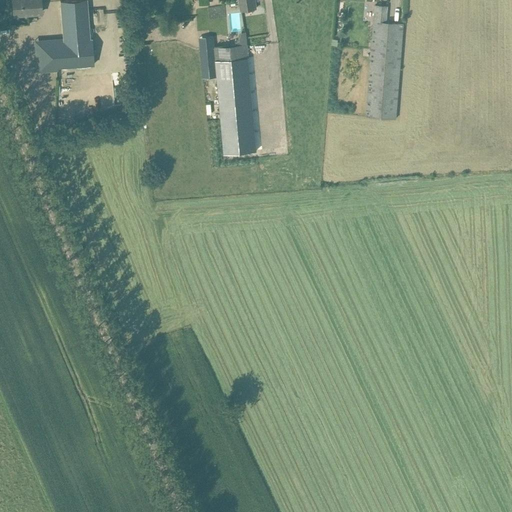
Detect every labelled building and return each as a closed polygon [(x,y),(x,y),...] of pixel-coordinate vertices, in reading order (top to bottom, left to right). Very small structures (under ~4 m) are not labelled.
[(12,0),(13,15),(41,13),(40,0),(12,0)] [(86,0),(75,0),(60,1),(63,41),(38,43),(40,68),(93,65),(91,39),(89,39),(86,0)] [(254,0),(239,0),(241,10),(256,8),(254,0)] [(388,6),(375,6),(367,116),(396,118),(403,24),(386,23),(388,6)] [(179,40),(161,41),(164,110),(182,110),(179,40)] [(214,48),(200,49),(203,78),(217,77),(224,153),(257,150),(247,44),(214,46),(214,48)] [(249,44),(250,53),(260,53),(259,44),(249,44)] [(62,96),(56,98),(60,108),(66,106),(62,96)]
